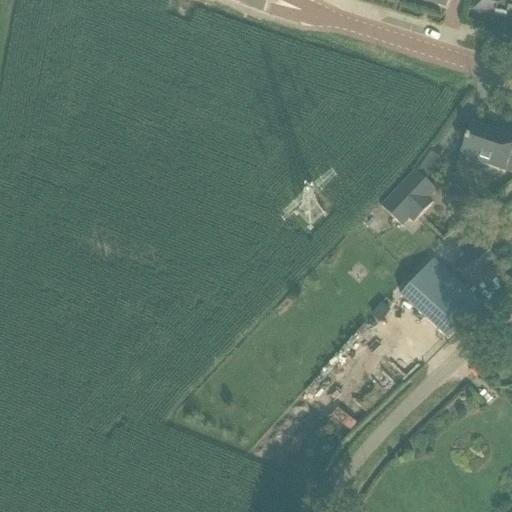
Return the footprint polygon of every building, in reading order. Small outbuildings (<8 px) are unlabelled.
[(414,0),(447,10),(450,0),(414,0)] [(475,0),(473,11),(501,17),(504,0),(475,0)] [(511,20),(511,0),(504,0),(501,17),(511,20)] [(511,153),(511,137),(472,123),(456,167),(478,175),(481,165),(505,174),(511,153)] [(427,203),(437,193),(416,173),(382,210),(403,229),(413,218),(417,221),(414,224),(415,225),(434,205),(433,204),(430,207),(427,203)] [(481,245),(454,265),(471,285),(497,264),(481,245)] [(480,305),(433,262),(401,298),(448,341),(480,305)]
